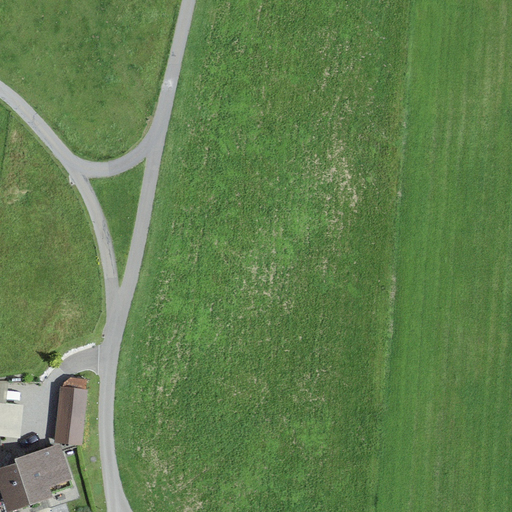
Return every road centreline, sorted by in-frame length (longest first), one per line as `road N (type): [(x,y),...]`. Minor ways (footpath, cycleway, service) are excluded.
road 1 (unclassified): [(159,134),(136,264),(115,330)]
road 2 (unclassified): [(115,330),(105,426),(114,490),(128,511)]
road 3 (unclassified): [(115,330),(101,228),(72,165)]
road 4 (unclassified): [(186,0),(159,134)]
